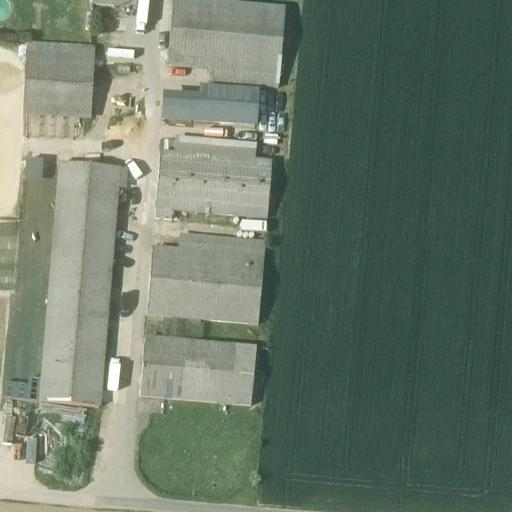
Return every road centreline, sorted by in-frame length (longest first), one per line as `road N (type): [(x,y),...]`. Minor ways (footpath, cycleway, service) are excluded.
road 1 (unclassified): [(158,0),(121,503)]
road 2 (unclassified): [(121,503),(0,493)]
